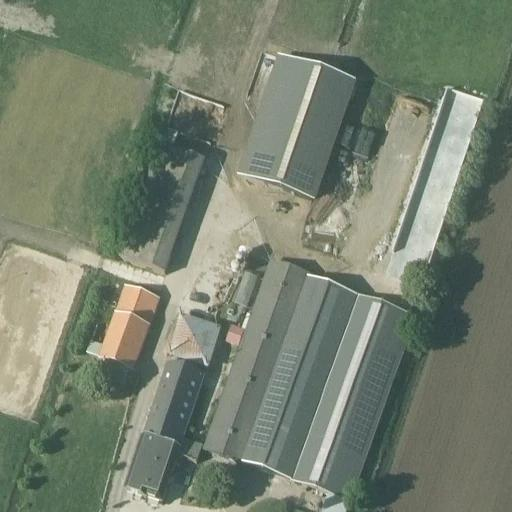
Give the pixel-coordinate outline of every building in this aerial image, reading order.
[(278,58),(237,177),(316,204),(357,85),(278,58)] [(165,276),(204,163),(160,147),(120,260),(165,276)] [(416,281),(433,212),(404,205),(387,275),(416,281)] [(243,465),(311,277),(272,263),(205,451),(243,465)] [(134,373),(159,301),(126,289),(96,376),(125,386),(129,372),(134,373)] [(350,502),(416,319),(351,295),(285,479),(350,502)] [(170,354),(211,367),(225,327),(183,313),(170,354)] [(197,463),(202,447),(184,441),(204,378),(169,366),(145,439),(144,438),(126,494),(147,501),(148,500),(163,504),(178,457),(197,463)]
